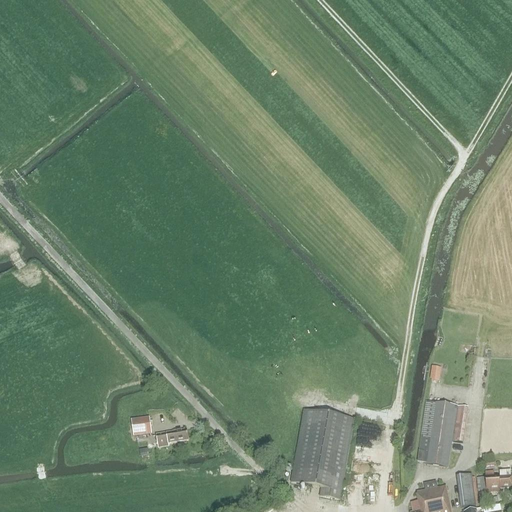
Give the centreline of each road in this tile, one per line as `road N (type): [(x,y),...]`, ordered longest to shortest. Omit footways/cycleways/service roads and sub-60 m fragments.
road 1 (track): [(511,77),(432,214),(380,511)]
road 2 (track): [(319,0),(466,155)]
